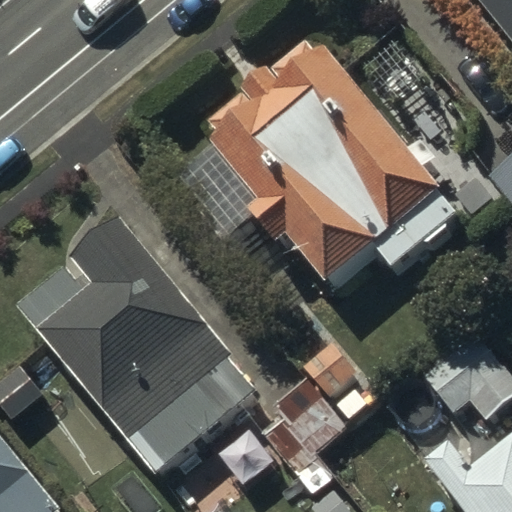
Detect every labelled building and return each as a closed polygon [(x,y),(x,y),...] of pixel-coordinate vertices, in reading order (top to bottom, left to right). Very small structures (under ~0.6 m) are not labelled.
[(511,0),(482,0),(511,36),(511,0)] [(299,244),(337,290),(384,254),(401,275),(466,224),(328,47),(282,83),(276,75),(250,95),(255,102),(219,130),(228,141),(221,147),(227,155),(188,185),(213,217),(207,221),(231,253),(267,225),(288,252),(299,244)] [(511,161),(493,178),(511,199),(511,161)] [(71,273),(20,314),(160,483),(259,397),(234,367),(238,364),(121,225),(76,262),(91,280),(82,287),(71,273)] [(511,370),(485,335),(429,376),(457,413),(474,401),(490,423),(511,406),(511,370)] [(348,426),(313,383),(281,409),(292,423),(273,439),(317,492),(335,477),(318,456),(320,449),(348,426)] [(71,508),(0,420),(0,511),(66,511),(71,508)] [(470,511),(511,511),(511,435),(474,466),(453,438),(428,458),(470,511)]
